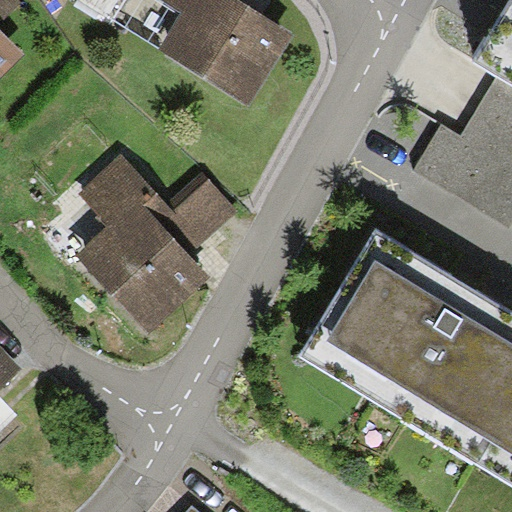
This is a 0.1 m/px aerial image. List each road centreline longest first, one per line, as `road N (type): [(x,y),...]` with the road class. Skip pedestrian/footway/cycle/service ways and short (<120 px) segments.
road 1 (residential): [(396,14),(168,425)]
road 2 (residential): [(0,285),(36,330),(93,379),(168,425)]
road 3 (residential): [(168,425),(246,451),(349,511)]
